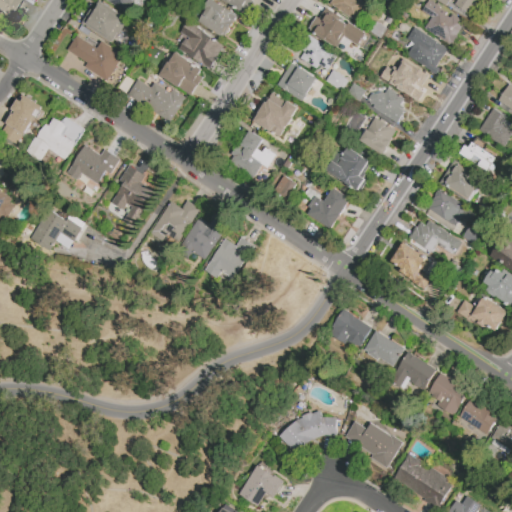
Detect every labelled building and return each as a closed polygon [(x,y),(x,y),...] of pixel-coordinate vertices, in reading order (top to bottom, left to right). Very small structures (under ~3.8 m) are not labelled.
[(19,0),(9,16),(0,9),(0,0),(19,0)] [(100,0),(130,20),(126,25),(130,27),(117,46),(82,23),(91,10),(93,11),(100,0)] [(137,0),(128,14),(106,0),(137,0)] [(224,39),(199,22),(205,14),(206,14),(208,10),(206,8),(211,0),(213,0),(229,11),(229,10),(236,14),(235,15),(237,17),(226,33),(227,34),(224,39)] [(252,0),(220,0),(246,13),(252,0)] [(333,0),(359,0),(368,5),(356,23),(334,8),(335,7),(331,4),(333,0)] [(423,12),(430,0),(441,7),(440,9),(442,11),(441,12),(442,13),(444,11),(447,13),(446,15),(451,18),(453,14),(466,23),(454,42),(451,40),(448,43),(425,28),(432,18),(423,12)] [(483,0),(473,18),(455,7),(458,2),(454,0),(483,0)] [(316,34),(321,27),(322,27),(323,26),(325,27),(327,25),(326,24),(327,22),(325,21),(329,14),(331,15),(332,14),(340,19),(348,25),(350,22),(368,34),(360,46),(359,45),(358,46),(352,42),(347,49),(345,48),(344,49),(339,46),(338,48),(316,34)] [(187,39),(189,40),(190,39),(181,33),(189,22),(215,39),(214,40),(224,47),(210,69),(204,64),(203,65),(179,50),(187,39)] [(415,27),(436,41),(449,50),(438,67),(441,69),(438,75),(426,67),(424,70),(406,58),(415,43),(408,39),(415,27)] [(337,58),(329,71),(320,66),(318,69),(301,59),(306,52),(300,49),(309,35),(323,43),(323,44),(330,48),(328,52),(337,58)] [(124,55),(108,80),(87,66),(89,63),(69,50),(78,36),(98,49),(103,42),(124,55)] [(161,76),(170,62),(171,63),(177,53),(191,62),(190,63),(198,69),(199,67),(203,70),(201,74),(205,77),(199,86),(198,85),(191,96),(161,76)] [(380,76),(387,67),(391,69),(393,67),(398,69),(402,64),(399,62),(402,59),(427,75),(421,87),(425,90),(417,104),(397,89),(380,76)] [(318,79),(303,102),(285,91),(300,68),(318,79)] [(334,70),(350,80),(343,91),(327,81),(334,70)] [(130,92),(138,79),(152,88),(155,83),(171,93),(174,89),(187,98),(173,121),(136,97),(137,96),(130,92)] [(354,83),(366,91),(359,102),(347,94),(354,83)] [(496,106),(511,113),(511,89),(505,87),(496,106)] [(388,89),(404,99),(401,104),(405,107),(403,111),(405,112),(398,124),(374,108),(375,106),(367,101),(371,95),(383,93),(385,94),(388,89)] [(289,102),(300,108),(297,112),(298,113),(288,127),(287,127),(280,138),(274,134),(275,133),(272,131),(271,132),(255,122),(260,115),(259,114),(267,102),(269,103),(276,92),(289,101),(289,102)] [(42,108),(17,145),(0,133),(0,127),(22,94),(42,108)] [(506,116),(490,108),(478,133),(505,146),(511,129),(502,125),(506,116)] [(381,154),(395,131),(374,117),(359,140),(381,154)] [(50,127),(54,119),(62,121),(67,127),(62,134),(75,144),(72,154),(64,159),(50,149),(41,162),(26,151),(36,137),(37,138),(46,125),(50,127)] [(264,140),(258,149),(263,153),(266,148),(277,156),(268,169),(263,165),(256,175),(257,177),(255,181),(229,163),(234,156),(231,155),(237,146),(239,148),(251,131),(264,140)] [(489,173),(498,159),(470,140),(461,154),(489,173)] [(86,145),(90,148),(90,147),(95,150),(95,151),(101,155),(105,149),(122,160),(111,176),(107,173),(99,185),(82,173),(77,180),(67,173),(86,145)] [(374,160),(362,178),(366,181),(359,192),(326,171),(338,151),(344,155),(348,148),(360,155),(361,152),(374,160)] [(438,185),(469,201),(482,178),(451,161),(438,185)] [(110,203),(125,211),(121,219),(134,226),(153,191),(140,183),(144,175),(127,165),(119,181),(122,183),(110,203)] [(272,194),(287,201),(296,183),(282,175),(272,194)] [(0,187),(4,190),(3,192),(13,199),(10,203),(15,206),(8,217),(2,213),(0,217),(0,187)] [(331,229),(309,214),(313,209),(309,207),(316,197),(325,202),(334,189),(350,201),(331,229)] [(426,210),(455,225),(466,205),(436,190),(426,210)] [(201,209),(173,250),(150,233),(172,202),(182,210),(189,201),(201,209)] [(81,230),(74,241),(62,233),(50,250),(43,245),(42,247),(35,243),(37,240),(31,237),(50,209),(66,220),(68,218),(75,223),(74,225),(81,230)] [(204,260),(194,253),(188,261),(176,253),(201,218),(211,225),(214,220),(226,229),(204,260)] [(407,238),(430,252),(435,244),(452,255),(459,242),(420,218),(407,238)] [(505,234),(511,238),(511,270),(490,256),(505,234)] [(233,280),(220,272),(216,278),(205,271),(226,239),(237,246),(242,238),(255,246),(233,280)] [(404,243),(431,259),(424,270),(423,269),(421,272),(432,279),(424,290),(418,286),(421,282),(416,279),(414,282),(409,279),(399,273),(401,269),(391,263),(404,243)] [(494,268),(502,273),(508,276),(509,274),(511,275),(511,304),(504,299),(503,301),(495,295),(494,297),(486,292),(490,287),(484,283),(494,268)] [(457,312),(465,301),(474,308),(476,306),(466,299),(473,290),(484,298),(485,296),(509,312),(504,318),(507,320),(503,325),(502,324),(496,332),(487,325),(484,330),(469,320),(469,321),(457,312)] [(373,328),(360,347),(354,343),(353,345),(347,340),(344,344),(329,334),(346,309),(355,315),(354,316),(373,328)] [(377,331),(394,343),(395,342),(406,349),(394,367),(380,358),(379,361),(364,351),(377,331)] [(410,352),(439,371),(427,389),(422,386),(420,388),(410,382),(412,379),(408,377),(401,387),(391,381),(410,352)] [(442,373),(457,383),(456,385),(469,393),(454,417),(444,411),(447,407),(428,394),(442,373)] [(500,416),(487,435),(459,416),(471,399),(482,406),(483,404),(500,416)] [(323,418),(337,417),(337,436),(320,436),(314,439),(297,455),(280,436),(297,421),(303,419),(302,417),(312,413),(313,415),(321,411),(323,418)] [(489,441),(511,456),(511,426),(511,427),(502,421),(489,441)] [(356,422),(368,429),(372,423),(393,436),(393,435),(405,443),(390,466),(346,438),(356,422)] [(453,487),(438,509),(425,500),(426,499),(395,479),(408,458),(407,458),(410,454),(422,462),(420,465),(430,471),(432,468),(450,479),(448,483),(453,487)] [(259,466),(276,477),(276,475),(286,481),(275,498),(268,494),(259,508),(240,495),(259,466)] [(449,511),(457,501),(462,504),(468,496),(481,505),(476,511),(449,511)] [(234,511),(235,509),(224,503),(219,511),(234,511)]
